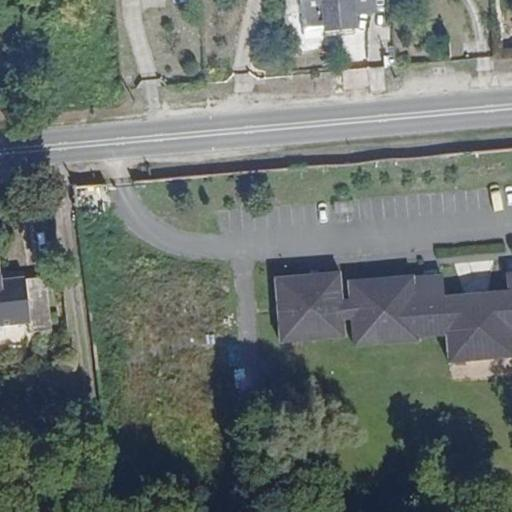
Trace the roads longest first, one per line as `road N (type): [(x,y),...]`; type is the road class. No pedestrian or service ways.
road 1 (primary): [(141,135),(511,104)]
road 2 (primary): [(141,135),(0,149)]
